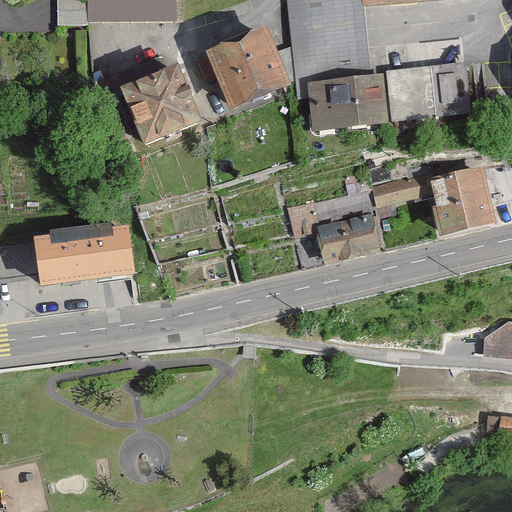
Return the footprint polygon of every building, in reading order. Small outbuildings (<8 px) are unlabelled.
[(88,0),(88,24),(177,24),(177,0),(88,0)] [(314,98),(314,126),(383,122),(380,76),(366,75),(361,0),(297,0),(298,97),(314,98)] [(203,53),(225,107),(282,84),(260,30),(203,53)] [(393,92),(394,118),(472,112),(468,62),(397,67),(399,91),(393,92)] [(118,89),(138,143),(197,120),(176,67),(118,89)] [(511,166),(483,172),(489,204),(511,199),(511,166)] [(432,198),(440,234),(493,223),(489,204),(483,172),(380,192),(383,208),(432,198)] [(326,264),(377,251),(367,213),(316,226),(326,264)] [(35,278),(37,292),(134,276),(125,225),(29,241),(30,246),(35,278)] [(30,246),(0,249),(0,282),(35,278),(30,246)] [(485,358),(511,360),(511,324),(487,336),(485,358)] [(499,442),(511,443),(511,416),(502,415),(499,442)]
